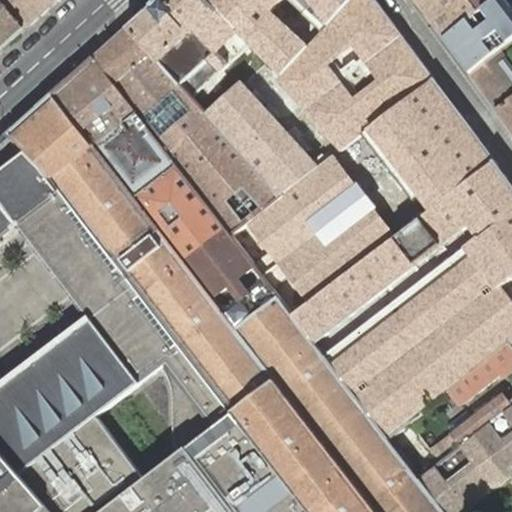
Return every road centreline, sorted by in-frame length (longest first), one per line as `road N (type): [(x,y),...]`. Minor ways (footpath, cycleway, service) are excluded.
road 1 (residential): [(393,0),(511,161)]
road 2 (secondary): [(0,97),(108,0)]
